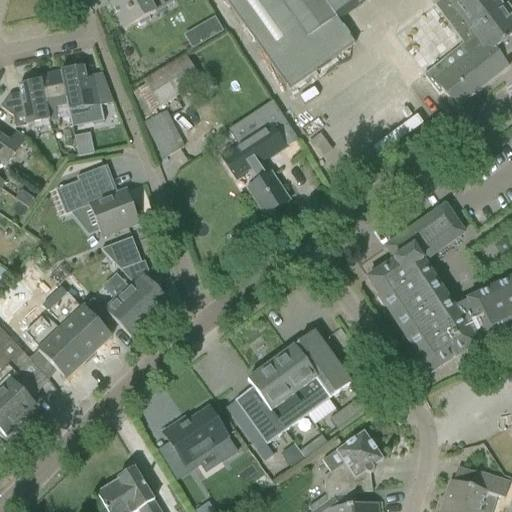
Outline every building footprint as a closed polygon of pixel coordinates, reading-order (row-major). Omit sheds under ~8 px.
[(149,3),(153,0),(118,0),(109,5),(124,32),(155,15),(149,3)] [(336,20),(364,0),(223,0),(289,92),(354,45),(336,20)] [(443,62),(446,65),(426,80),(439,96),(442,94),(455,110),(508,69),(495,51),(511,37),(511,21),(511,20),(511,19),(511,12),(507,6),(502,9),(495,0),(442,0),(433,7),(466,50),(463,52),(461,48),(443,62)] [(428,11),(415,21),(425,33),(438,23),(428,11)] [(213,20),(196,31),(204,44),(221,34),(213,20)] [(144,83),(159,109),(177,99),(202,84),(186,58),(144,83)] [(82,69),(61,73),(67,107),(71,127),(92,123),(89,109),(98,107),(99,108),(113,105),(102,75),(84,79),(82,69)] [(61,73),(39,77),(49,123),(57,121),(55,110),(67,107),(61,73)] [(49,123),(39,77),(29,79),(30,85),(18,87),(20,95),(8,97),(0,109),(13,118),(15,130),(49,123)] [(262,131),(220,158),(236,182),(250,173),(257,183),(246,191),(265,218),(288,202),(270,175),(263,165),(287,149),(280,138),(290,132),(291,132),(274,107),(255,120),(262,131)] [(145,124),(163,161),(183,149),(165,114),(145,124)] [(0,137),(0,164),(1,165),(1,166),(6,169),(26,141),(15,134),(9,143),(0,137)] [(73,138),(78,158),(95,154),(90,134),(73,138)] [(77,184),(55,192),(62,210),(65,217),(89,208),(101,240),(127,230),(139,225),(127,196),(126,192),(115,197),(108,180),(104,169),(75,180),(77,184)] [(21,193),(15,202),(28,210),(34,201),(21,193)] [(511,281),(453,310),(443,295),(450,290),(443,279),(436,284),(422,264),(463,235),(444,208),(385,249),(394,261),(392,262),(393,263),(366,280),(429,376),(476,345),(475,343),(485,338),(487,342),(511,329),(511,281)] [(100,252),(120,273),(141,265),(131,240),(100,252)] [(106,314),(131,340),(169,304),(144,278),(106,314)] [(67,296),(45,316),(88,361),(111,339),(83,310),(82,312),(67,296)] [(88,361),(45,316),(24,336),(39,352),(37,353),(65,382),(88,361)] [(0,372),(0,373),(0,372),(0,402),(24,428),(30,422),(27,419),(37,410),(29,402),(38,394),(37,392),(48,381),(0,332),(0,372)] [(265,364),(263,366),(261,369),(260,372),(258,375),(248,382),(253,390),(235,403),(247,419),(266,446),(283,433),(286,436),(300,427),(297,423),(318,408),(336,395),(338,392),(339,391),(340,390),(341,387),(342,385),(342,384),(342,382),(342,379),(342,377),(342,376),(341,374),(340,373),(340,371),(313,335),(298,346),(299,349),(295,352),(293,349),(288,353),(291,356),(282,362),(279,359),(278,360),(275,355),(272,357),(270,359),(267,361),(265,364)] [(358,399),(344,409),(352,419),(365,409),(358,399)] [(24,428),(0,402),(0,434),(5,440),(15,431),(18,434),(24,428)] [(235,403),(226,410),(257,453),(266,446),(247,419),(235,403)] [(174,453),(184,469),(212,450),(221,465),(237,454),(208,410),(175,432),(184,447),(174,453)] [(338,414),(329,421),(336,430),(345,424),(338,414)] [(307,509),(309,511),(314,511),(334,498),(355,496),(372,493),(369,476),(370,476),(371,475),(372,474),(373,473),(373,472),(373,471),(373,470),(372,469),(383,462),(378,454),(378,452),(378,451),(378,449),(378,448),(377,446),(376,444),(375,443),(374,441),(372,440),(369,439),(367,439),(363,434),(322,462),(330,474),(323,478),(325,497),(307,509)] [(118,483),(96,496),(105,511),(159,511),(154,503),(155,503),(144,487),(134,470),(127,474),(117,481),(118,483)] [(178,470),(168,476),(176,489),(186,482),(178,470)] [(441,511),(479,511),(485,496),(504,502),(509,486),(474,475),(470,489),(451,483),(441,511)] [(377,511),(376,505),(357,508),(355,496),(334,498),(314,511),(377,511)]
